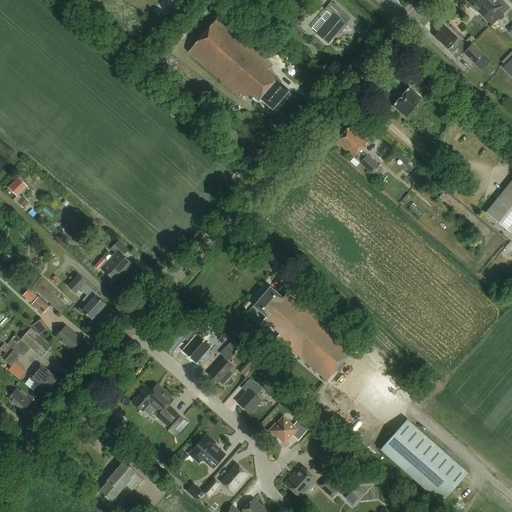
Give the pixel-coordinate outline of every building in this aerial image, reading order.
[(490,26),(507,8),(498,0),(491,7),(484,0),(469,0),(467,2),(483,18),(482,18),(490,26)] [(340,34),(348,25),(339,18),(344,12),(333,2),(326,10),(333,15),(317,33),(329,44),(339,32),(340,34)] [(218,18),(188,52),(240,98),(242,95),(252,97),(253,96),(259,101),(261,99),(273,109),(290,91),(276,78),(277,76),(269,68),(271,66),(218,18)] [(444,23),(434,34),(452,52),(457,47),(475,64),(486,53),(474,42),(468,48),(464,43),(444,23)] [(511,58),(503,68),(511,77),(511,58)] [(487,72),(493,66),(488,61),(482,68),(487,72)] [(406,118),(423,98),(409,87),(393,107),(406,118)] [(217,107),(222,101),(214,95),(209,100),(217,107)] [(349,125),(335,140),(353,155),(374,174),(381,166),(360,147),(367,138),(360,132),(358,133),(349,125)] [(18,179),(8,189),(17,197),(26,187),(18,179)] [(511,180),(485,213),(511,233),(511,231),(511,180)] [(23,208),(29,202),(23,197),(17,203),(23,208)] [(126,271),(131,265),(123,257),(129,251),(118,242),(111,250),(116,254),(102,269),(114,280),(124,269),(126,271)] [(78,275),(68,287),(75,293),(79,289),(88,297),(83,302),(88,306),(83,312),(93,321),(106,306),(98,299),(99,298),(84,284),(85,282),(78,275)] [(41,276),(31,287),(60,313),(66,307),(56,297),(60,293),(41,276)] [(326,380),(355,347),(301,300),(299,302),(286,292),(283,296),(270,285),(254,304),(266,315),(263,318),(280,333),(277,336),(326,380)] [(27,300),(42,314),(48,308),(36,298),(38,295),(34,291),(27,300)] [(55,338),(71,351),(81,340),(65,327),(55,338)] [(0,338),(0,356),(11,366),(20,356),(21,358),(30,348),(42,358),(51,347),(31,329),(21,340),(15,335),(7,345),(0,338)] [(185,353),(196,364),(209,349),(198,339),(185,353)] [(227,362),(235,353),(227,345),(220,353),(224,357),(209,375),(221,386),(235,370),(227,362)] [(250,359),(240,371),(245,376),(255,364),(250,359)] [(48,393),(59,380),(40,365),(29,378),(48,393)] [(13,389),(18,381),(0,367),(0,379),(12,388),(13,389)] [(255,406),(261,400),(251,391),(257,384),(250,379),(242,388),(246,392),(237,403),(250,414),(256,407),(255,406)] [(168,425),(177,414),(168,406),(173,400),(157,385),(151,391),(146,386),(132,402),(142,411),(150,403),(161,413),(157,416),(168,425)] [(34,400),(18,387),(15,391),(12,388),(8,392),(11,395),(9,398),(25,411),(34,400)] [(276,424),(269,431),(277,438),(277,437),(285,444),(293,436),(299,441),(309,429),(299,420),(294,426),(284,417),(277,425),(276,424)] [(467,473),(407,420),(380,450),(441,503),(467,473)] [(206,434),(189,454),(199,463),(202,459),(213,469),(226,454),(215,445),(216,443),(206,434)] [(116,485),(121,489),(125,484),(131,489),(136,482),(138,484),(143,479),(133,471),(135,470),(124,460),(107,479),(109,481),(115,486),(116,485)] [(232,495),(249,476),(236,464),(219,483),(220,485),(226,489),(224,492),(229,496),(231,494),(232,495)] [(299,497),(315,479),(303,468),(297,474),(295,473),(285,484),(299,497)] [(209,498),(220,485),(219,483),(213,478),(201,492),(209,498)] [(332,497),(338,491),(326,480),(320,486),(332,497)] [(110,501),(121,489),(116,485),(115,486),(109,481),(100,491),(110,501)] [(185,492),(194,500),(201,492),(192,484),(185,492)] [(345,498),(351,503),(357,497),(351,492),(345,498)] [(142,511),(148,506),(134,493),(125,503),(135,511),(142,511)] [(237,511),(231,506),(225,511),(267,511),(254,499),(241,511),(237,511)]
